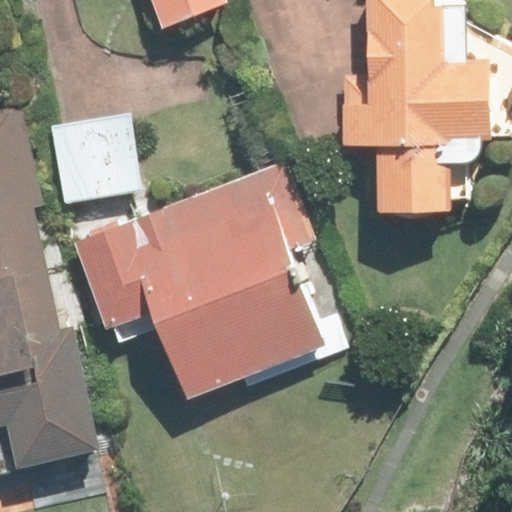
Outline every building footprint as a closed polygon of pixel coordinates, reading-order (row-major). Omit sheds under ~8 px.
[(234,0),(156,0),(168,30),(236,3),(234,0)] [(452,0),(376,0),(380,75),(351,76),(354,150),(383,149),(386,214),(479,210),(477,162),(500,161),(495,58),(471,59),(469,4),(453,5),(452,0)] [(0,431),(0,432),(20,428),(28,467),(101,450),(110,448),(82,325),(67,328),(40,205),(51,203),(29,104),(0,110),(0,431)] [(134,114),(60,126),(71,203),(146,191),(134,114)] [(115,333),(165,313),(200,399),(334,346),(300,262),(329,251),(294,158),(79,239),(115,333)]
